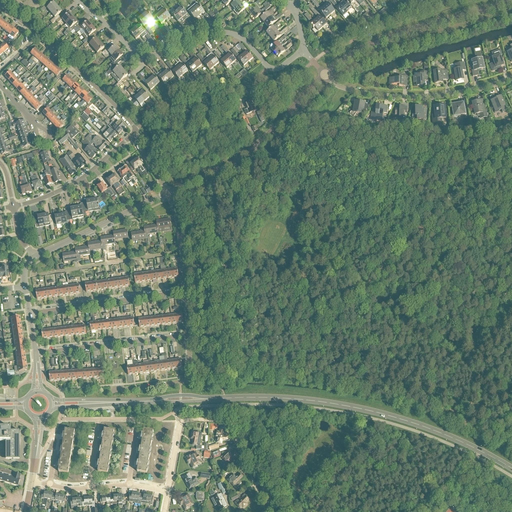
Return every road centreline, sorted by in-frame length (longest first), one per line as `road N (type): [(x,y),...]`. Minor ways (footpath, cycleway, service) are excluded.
road 1 (secondary): [(205,399),(363,409),(433,430),(511,468)]
road 2 (tertiary): [(511,3),(383,40),(325,75)]
road 3 (tertiary): [(325,75),(262,141),(168,193)]
road 4 (residential): [(511,78),(464,92),(394,97),(343,89),(325,75)]
road 5 (residential): [(303,51),(273,70),(237,36),(214,33),(145,56)]
road 6 (residential): [(186,291),(29,314)]
road 7 (residential): [(35,353),(189,335)]
road 8 (tertiary): [(34,257),(168,193)]
road 9 (residential): [(134,133),(75,182),(12,207)]
road 10 (residential): [(37,35),(134,133)]
road 11 (residential): [(167,491),(181,421),(236,424)]
